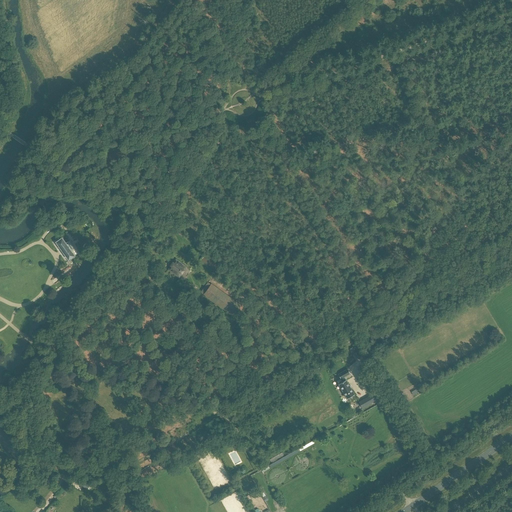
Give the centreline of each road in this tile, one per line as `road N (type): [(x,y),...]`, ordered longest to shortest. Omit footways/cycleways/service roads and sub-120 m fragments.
road 1 (track): [(255,98),(511,13)]
road 2 (track): [(50,160),(184,0)]
road 3 (track): [(57,165),(228,107)]
road 4 (track): [(252,93),(361,5)]
road 5 (unclassified): [(511,413),(401,489)]
road 6 (primary): [(511,437),(412,505)]
